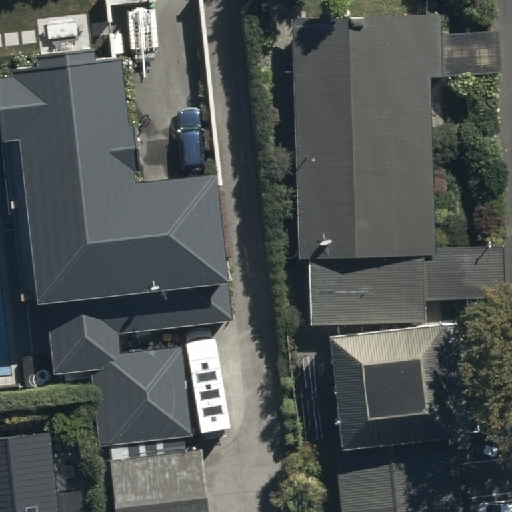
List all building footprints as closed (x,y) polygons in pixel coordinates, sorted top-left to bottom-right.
[(423,305),(465,304),(463,252),(437,253),(427,24),(287,30),(296,268),(309,267),(311,330),(424,325),(423,305)] [(0,155),(4,155),(19,309),(20,312),(34,311),(35,319),(44,318),(51,381),(90,377),(97,453),(189,444),(180,355),(120,360),(118,339),(233,327),(229,293),(224,294),(213,185),(130,194),(129,182),(139,181),(135,138),(124,140),(117,68),(93,71),(92,62),(35,68),(36,77),(10,80),(11,90),(0,90),(0,155)] [(442,336),(330,346),(340,464),(453,454),(442,336)] [(0,511),(55,511),(50,445),(0,448),(0,511)] [(183,459),(182,448),(108,454),(111,511),(211,511),(208,470),(202,470),(201,457),(183,459)] [(338,511),(461,511),(456,463),(335,477),(338,511)]
